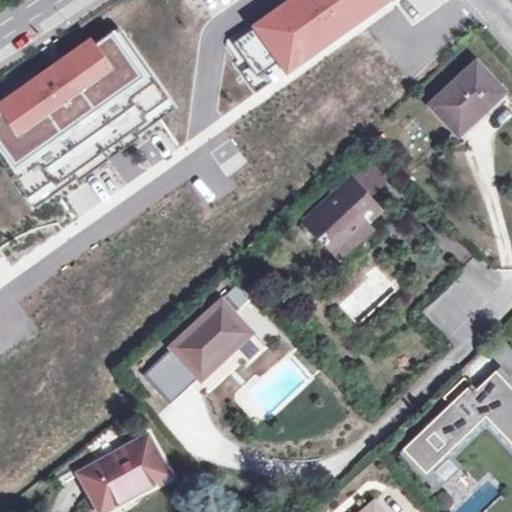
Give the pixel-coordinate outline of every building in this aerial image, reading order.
[(384,0),(281,0),(221,43),(254,91),(384,0)] [(116,27),(0,108),(0,177),(26,214),(175,110),(116,27)] [(503,92),(476,63),(431,106),(456,133),(483,108),(485,109),(503,92)] [(191,220),(260,180),(245,154),(176,195),(191,220)] [(370,194),(391,182),(377,158),(356,169),(370,194)] [(380,210),(351,179),(305,221),(334,252),(368,221),(380,210)] [(169,205),(144,224),(156,240),(181,222),(169,205)] [(374,228),(368,221),(334,252),(341,259),(374,228)] [(72,297),(89,313),(142,260),(126,244),(72,297)] [(236,285),(221,300),(238,319),(254,304),(236,285)] [(238,319),(221,300),(171,347),(200,377),(230,348),(233,351),(251,332),(238,319)] [(450,403),(403,448),(426,472),(486,415),(511,444),(511,387),(496,370),(476,388),(471,383),(450,403)] [(399,451),(435,491),(462,466),(453,457),(485,427),(511,455),(511,444),(486,415),(426,472),(403,448),(399,451)] [(168,475),(146,435),(78,474),(97,507),(128,490),(131,495),(168,475)] [(100,511),(131,495),(128,490),(97,507),(99,511),(100,511)] [(384,511),(373,499),(358,511),(384,511)]
